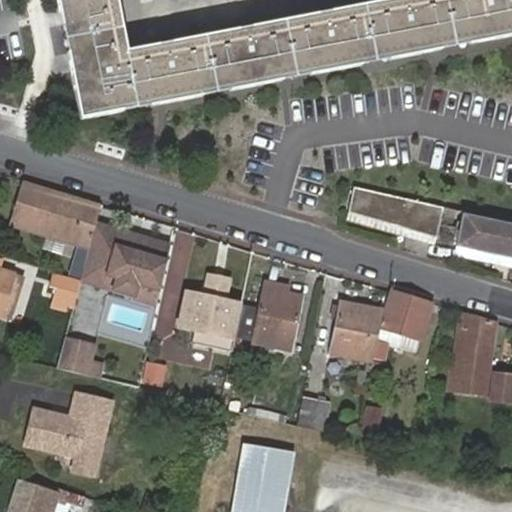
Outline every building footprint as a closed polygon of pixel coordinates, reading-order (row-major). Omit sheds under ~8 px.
[(51,0),(75,121),(511,37),(511,0),(409,0),(119,55),(108,0),(51,0)] [(57,197),(55,192),(23,182),(10,224),(90,248),(96,225),(102,206),(65,195),(64,199),(57,197)] [(347,214),(437,239),(443,215),(354,190),(347,214)] [(511,226),(463,217),(456,248),(511,259),(511,226)] [(80,282),(130,298),(135,283),(99,272),(112,230),(96,225),(90,248),(80,282)] [(99,272),(135,283),(130,298),(156,306),(170,248),(139,239),(138,243),(131,240),(132,237),(112,230),(99,272)] [(0,317),(11,321),(23,279),(0,272),(0,317)] [(54,278),(50,286),(57,289),(51,305),(71,312),(79,286),(54,278)] [(250,337),(249,341),(290,351),(302,299),(285,295),(286,288),(262,283),(256,310),(250,337)] [(241,307),(186,294),(178,328),(194,332),(233,341),(234,338),(235,333),(241,307)] [(390,295),(383,313),(379,330),(404,337),(423,342),(433,307),(390,295)] [(355,384),(366,386),(376,343),(379,330),(383,313),(341,303),(329,354),(366,364),(363,372),(358,371),(355,384)] [(256,310),(241,307),(235,333),(250,337),(256,310)] [(497,327),(465,317),(457,367),(453,366),(450,383),(438,382),(437,422),(452,424),(453,397),(450,397),(450,392),(451,389),(487,396),(497,327)] [(379,330),(376,343),(400,350),(404,337),(379,330)] [(194,332),(191,346),(224,354),(233,341),(194,332)] [(235,333),(234,338),(249,341),(250,337),(235,333)] [(91,345),(64,338),(55,367),(84,374),(87,362),(91,345)] [(237,357),(230,355),(223,382),(231,384),(237,357)] [(96,376),(99,364),(87,362),(84,374),(96,376)] [(165,368),(149,365),(145,385),(162,388),(165,368)] [(179,392),(183,371),(165,368),(162,388),(179,392)] [(218,386),(192,381),(189,397),(214,403),(218,386)] [(68,418),(68,417),(31,408),(23,445),(74,457),(70,472),(93,477),(110,401),(74,393),(70,410),(77,412),(75,421),(68,418)] [(301,397),(295,426),(310,429),(317,401),(301,397)] [(377,438),(384,407),(367,404),(360,434),(377,438)] [(70,410),(68,417),(68,418),(75,421),(77,412),(70,410)] [(282,511),(292,455),(240,446),(229,511),(282,511)] [(52,511),(59,494),(17,481),(7,511),(52,511)] [(64,490),(61,501),(86,507),(89,496),(64,490)]
